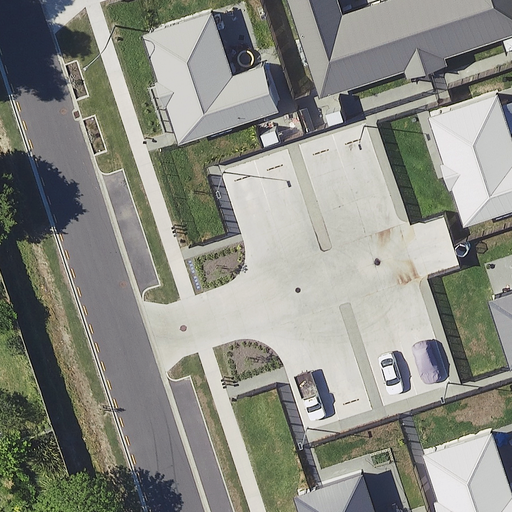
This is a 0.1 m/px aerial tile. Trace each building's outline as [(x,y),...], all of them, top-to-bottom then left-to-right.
[(511,34),(511,0),(379,0),(352,9),(349,0),(297,0),(329,95),(413,67),(415,75),(456,61),(454,54),(511,34)] [(222,7),(152,30),(168,76),(164,77),(173,104),(177,103),(189,139),(289,106),(273,61),(244,71),(222,7)] [(511,106),(506,89),(436,112),(452,158),(448,159),(457,187),(461,185),(473,222),(511,208),(511,106)] [(511,292),(499,297),(511,336),(511,292)] [(511,511),(511,459),(501,427),(431,450),(447,496),(443,497),(447,511),(511,511)] [(386,511),(372,469),(302,492),(308,511),(386,511)]
